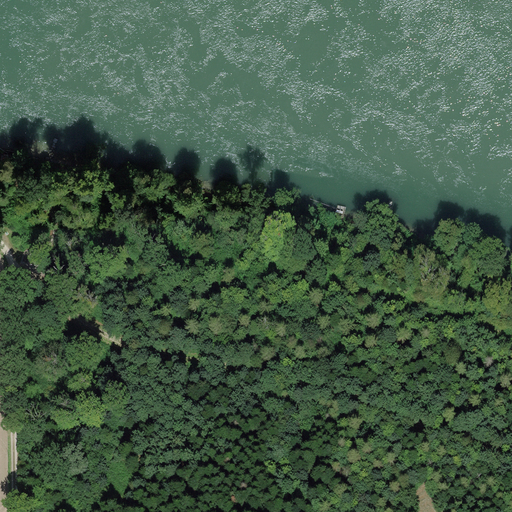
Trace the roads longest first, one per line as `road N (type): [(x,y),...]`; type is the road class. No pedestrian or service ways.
road 1 (track): [(511,458),(300,384),(115,343),(73,319),(0,245)]
road 2 (track): [(13,511),(15,261)]
